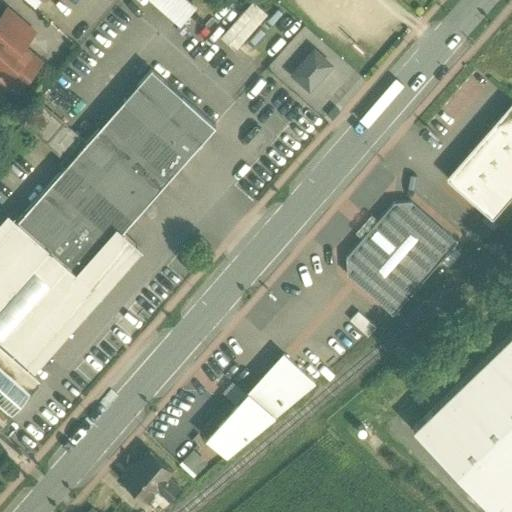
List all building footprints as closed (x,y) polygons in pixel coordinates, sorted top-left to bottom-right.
[(258,0),(249,0),(219,34),(252,68),(288,28),(258,0)] [(34,34),(7,10),(0,17),(0,76),(5,81),(8,78),(18,88),(40,63),(22,47),(34,34)] [(332,66),(315,51),(293,76),(310,91),(332,66)] [(64,168),(18,221),(17,221),(0,240),(0,339),(25,361),(93,285),(84,276),(216,127),(151,70),(86,144),(68,164),(64,168)] [(84,141),(42,103),(23,125),(64,161),(68,164),(86,144),(83,142),(84,141)] [(511,196),(511,104),(447,178),(493,218),(511,196)] [(411,203),(394,204),(347,258),(348,275),(379,302),(379,303),(393,315),(433,269),(457,242),(411,203)] [(511,332),(412,428),(494,511),(505,511),(511,506),(511,332)] [(62,395),(0,340),(0,431),(17,446),(62,395)] [(284,355),(208,440),(227,456),(315,384),(284,355)] [(197,449),(182,463),(194,477),(210,463),(197,449)] [(149,451),(122,481),(146,502),(156,511),(157,511),(169,502),(156,491),(168,477),(173,472),(149,451)] [(183,491),(168,477),(156,491),(169,502),(183,491)]
